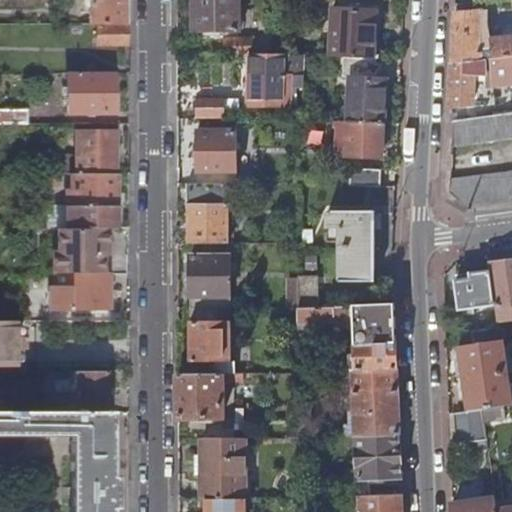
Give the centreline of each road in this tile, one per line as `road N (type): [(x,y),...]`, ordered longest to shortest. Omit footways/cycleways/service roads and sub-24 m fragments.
road 1 (residential): [(157,511),(154,0)]
road 2 (residential): [(418,242),(426,511)]
road 3 (residential): [(426,0),(418,242)]
